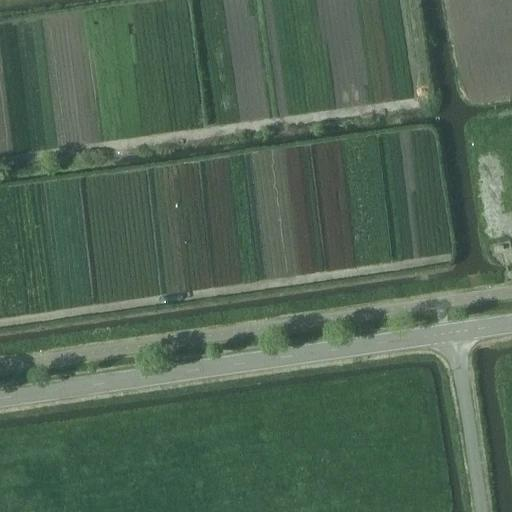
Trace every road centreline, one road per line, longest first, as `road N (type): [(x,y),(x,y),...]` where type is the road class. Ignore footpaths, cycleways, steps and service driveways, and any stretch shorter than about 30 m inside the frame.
road 1 (tertiary): [(0,402),(454,335)]
road 2 (unclassified): [(480,511),(454,335)]
